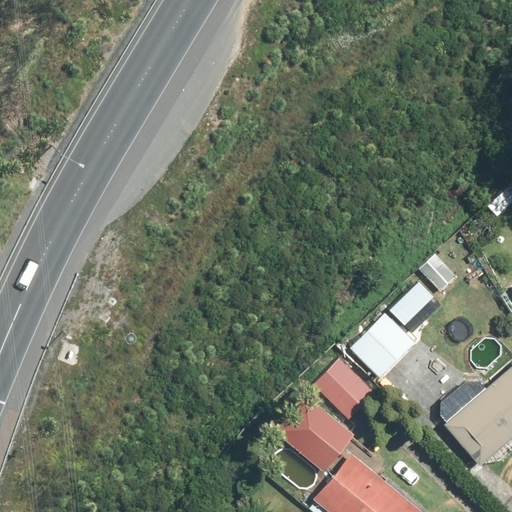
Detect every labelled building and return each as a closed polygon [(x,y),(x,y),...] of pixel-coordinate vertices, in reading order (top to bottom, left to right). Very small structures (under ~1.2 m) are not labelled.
[(380,313),(353,347),(382,370),(409,335),(380,313)] [(336,363),(315,386),(349,417),(370,394),(336,363)] [(511,369),(438,421),(472,468),(511,439),(511,369)] [(323,466),(351,432),(305,394),(277,428),(323,466)] [(413,511),(352,459),(316,501),(328,511),(413,511)]
